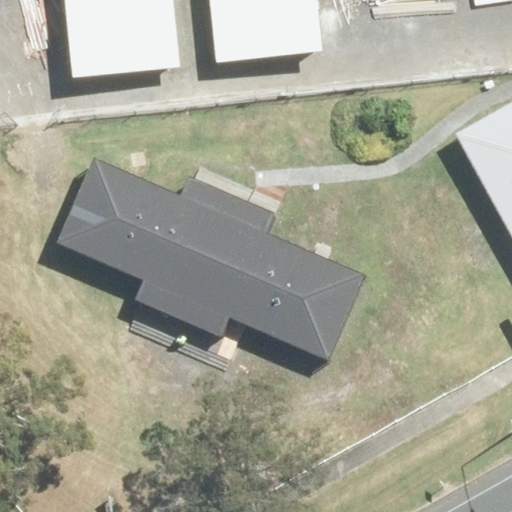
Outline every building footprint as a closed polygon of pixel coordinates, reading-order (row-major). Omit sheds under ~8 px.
[(0,0),(0,116),(69,108),(56,0),(0,0)] [(190,0),(80,0),(96,95),(203,78),(190,0)] [(259,0),(247,1),(249,54),(391,47),(389,0),(259,0)] [(511,0),(460,0),(471,62),(511,55),(511,0)] [(511,108),(457,137),(511,239),(511,108)] [(58,236),(145,274),(135,297),(234,339),(243,316),(330,353),(367,267),(281,230),(289,212),(197,173),(189,191),(95,150),(58,236)]
